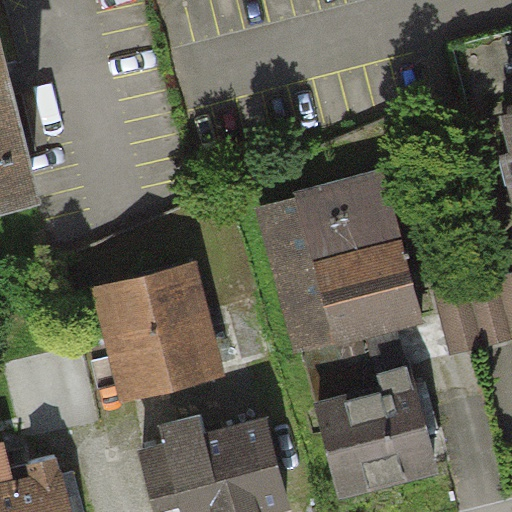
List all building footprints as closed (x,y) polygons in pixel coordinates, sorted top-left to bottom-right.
[(511,27),(462,40),(452,42),(471,119),(482,116),(507,110),(511,131),(511,27)] [(0,46),(0,227),(43,217),(6,71),(0,46)] [(384,176),(269,206),(321,406),(385,390),(380,374),(370,332),(422,319),(384,176)] [(511,288),(440,307),(450,344),(511,327),(511,253),(509,254),(511,267),(511,288)] [(189,265),(101,287),(129,396),(217,373),(189,265)] [(321,406),(318,407),(340,489),(436,464),(410,366),(380,374),(385,390),(321,406)] [(169,444),(143,451),(157,504),(182,498),(185,511),(253,511),(284,504),(262,421),(207,436),(201,415),(164,425),(169,444)] [(5,444),(0,444),(0,511),(69,511),(55,455),(11,466),(5,444)]
